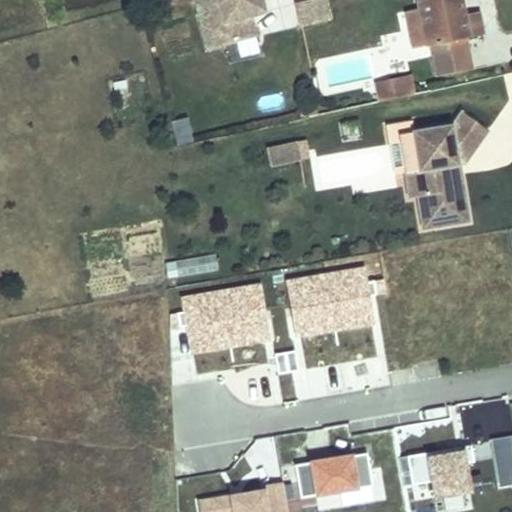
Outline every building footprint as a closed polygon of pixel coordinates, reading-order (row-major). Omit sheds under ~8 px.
[(195,0),(209,54),(257,41),(252,21),(226,27),(218,0),(195,0)] [(265,18),(259,0),(218,0),(226,27),(252,21),(265,18)] [(485,29),(480,6),(465,9),(463,0),(418,0),(420,9),(429,43),(433,41),(441,73),(475,64),(468,33),(471,32),(485,29)] [(429,43),(420,9),(407,12),(415,46),(429,43)] [(511,60),(511,32),(481,39),(486,66),(511,60)] [(416,90),(412,73),(378,81),(380,91),(394,88),(396,95),(416,90)] [(394,88),(380,91),(382,99),(396,95),(394,88)] [(418,232),(465,224),(457,186),(446,189),(442,164),(453,161),(460,160),(482,129),(458,111),(447,126),(407,133),(412,161),(402,173),(397,174),(400,197),(411,195),(418,232)] [(189,117),(168,119),(170,144),(191,142),(189,117)] [(357,118),(338,121),(342,142),(361,139),(357,118)] [(390,136),(397,174),(402,173),(412,161),(407,133),(390,136)] [(291,147),(260,154),(264,171),(294,164),(291,147)] [(446,189),(457,186),(453,161),(442,164),(446,189)] [(211,274),(209,259),(167,266),(169,282),(211,274)] [(169,282),(167,266),(159,268),(162,283),(169,282)] [(285,286),(294,339),(349,329),(346,317),(367,314),(364,300),(362,286),(360,273),(285,286)] [(383,297),(381,283),(370,285),(373,298),(383,297)] [(370,285),(362,286),(364,300),(373,298),(370,285)] [(185,330),(187,344),(208,340),(210,352),(264,343),(255,290),(180,303),(182,315),(185,330)] [(182,315),(174,316),(177,331),(185,330),(182,315)] [(174,316),(167,317),(168,333),(177,331),(174,316)] [(292,355),(283,357),(286,376),(295,375),(292,355)] [(283,357),(272,359),(275,378),(286,376),(283,357)] [(511,444),(511,442),(491,445),(499,490),(511,487),(511,444)] [(468,496),(463,467),(472,466),(469,450),(396,463),(401,491),(430,486),(433,502),(468,496)] [(364,458),(308,467),(314,500),(370,490),(364,458)] [(308,467),(292,470),(298,502),(314,500),(308,467)] [(260,496),(196,507),(196,511),(284,511),(280,488),(259,492),(260,496)]
